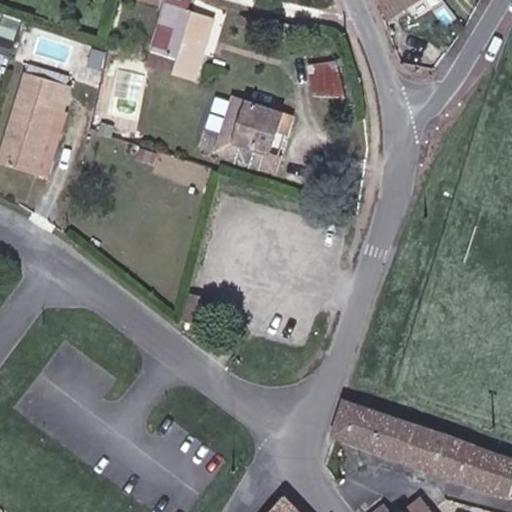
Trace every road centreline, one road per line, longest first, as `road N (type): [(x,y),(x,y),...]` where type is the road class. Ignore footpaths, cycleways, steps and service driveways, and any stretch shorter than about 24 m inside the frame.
road 1 (tertiary): [(411,140),(408,174),(329,393),(305,437)]
road 2 (residential): [(67,265),(252,408),(305,437)]
road 3 (tertiary): [(511,2),(446,106),(411,140)]
road 4 (tertiary): [(411,140),(358,0)]
